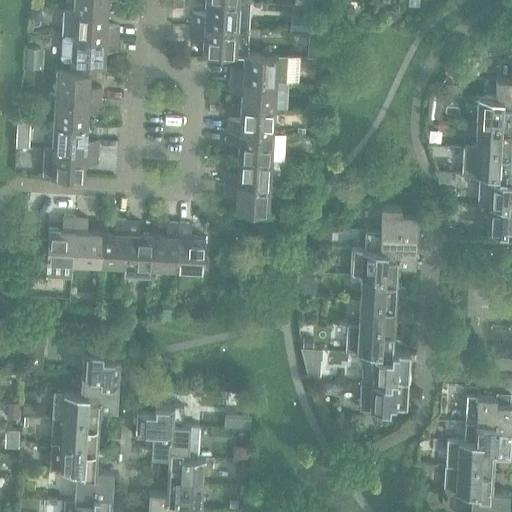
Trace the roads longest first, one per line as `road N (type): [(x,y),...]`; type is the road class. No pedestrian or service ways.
road 1 (residential): [(147,68),(196,71),(191,191),(132,188)]
road 2 (residential): [(0,201),(23,186),(132,188)]
road 3 (residential): [(132,188),(138,68),(147,68)]
